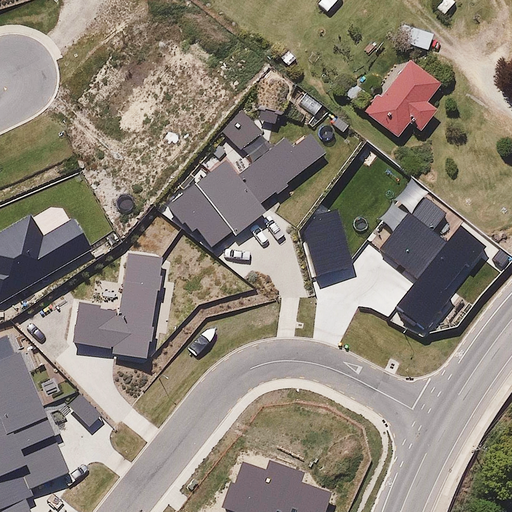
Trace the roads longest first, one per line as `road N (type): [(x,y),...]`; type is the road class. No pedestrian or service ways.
road 1 (residential): [(441,423),(320,362),(264,362),(247,367),(205,406),(123,511)]
road 2 (primary): [(441,423),(511,324)]
